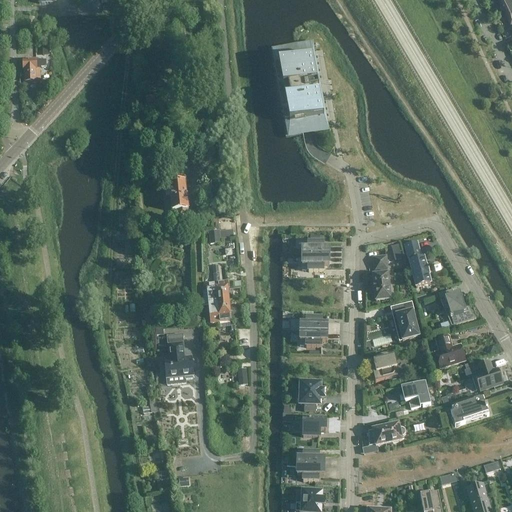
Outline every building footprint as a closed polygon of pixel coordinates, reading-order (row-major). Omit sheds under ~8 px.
[(511,0),(496,0),(503,13),(511,8),(511,0)] [(511,8),(503,13),(510,28),(511,26),(511,8)] [(290,122),(292,136),(327,130),(311,44),(276,51),(279,64),(277,64),(279,75),(277,76),(279,88),(283,88),(285,99),(282,100),(284,113),(286,112),(288,123),(290,122)] [(36,82),(40,82),(40,70),(41,70),(41,68),(46,68),(46,61),(23,62),(24,71),(25,71),(25,83),(36,82)] [(177,220),(189,219),(188,210),(187,199),(186,199),(185,185),(169,187),(172,212),(176,212),(177,220)] [(209,232),(210,244),(220,243),(220,238),(234,238),(234,230),(209,232)] [(308,249),(302,249),(302,258),(329,258),(329,249),(323,249),(323,243),(308,243),(308,249)] [(400,244),(393,246),(395,260),(403,259),(400,244)] [(405,247),(408,259),(420,256),(417,244),(405,247)] [(375,293),(376,302),(391,300),(388,275),(386,275),(385,270),(387,270),(386,257),(373,259),(375,271),(376,271),(377,276),(373,276),(374,285),(373,285),(373,287),(374,287),(374,291),(374,293),(375,293)] [(329,258),(302,258),(302,267),(308,267),(308,273),(323,273),(323,267),(329,267),(329,258)] [(424,259),(409,263),(416,288),(430,285),(428,276),(429,276),(429,275),(430,275),(429,268),(427,269),(427,268),(426,268),(424,259)] [(207,284),(209,304),(228,302),(226,282),(219,283),(218,274),(214,275),(215,284),(207,284)] [(438,295),(451,328),(476,320),(461,295),(454,297),(452,292),(453,291),(438,295)] [(228,302),(209,304),(211,323),(219,323),(220,329),(231,328),(232,331),(235,331),(235,326),(234,326),(234,321),(231,321),(230,321),(228,302)] [(411,303),(390,308),(399,342),(418,338),(412,313),(413,312),(411,303)] [(322,319),(307,319),(307,325),(301,324),(300,333),(327,334),(328,325),(322,325),(322,319)] [(327,334),(300,333),(300,342),(306,342),(306,348),(321,349),(321,343),(327,343),(327,334)] [(170,361),(165,361),(167,386),(186,384),(185,380),(193,380),(192,376),(193,376),(192,362),(187,362),(187,359),(184,360),(182,336),(168,338),(170,361)] [(448,338),(436,341),(440,353),(435,354),(440,370),(465,362),(460,347),(451,350),(450,346),(451,345),(448,338)] [(43,347),(45,359),(52,359),(50,346),(46,346),(43,347)] [(396,378),(398,378),(396,370),(397,370),(393,359),(397,358),(395,351),(375,356),(377,362),(373,363),(374,368),(371,369),(375,384),(388,380),(389,382),(396,380),(396,378)] [(480,391),(502,384),(498,371),(493,372),(490,363),(477,367),(480,376),(476,378),(480,391)] [(246,370),(237,371),(239,387),(248,386),(246,370)] [(425,383),(404,389),(407,403),(410,402),(411,404),(409,405),(410,411),(431,406),(425,383)] [(321,385),(301,385),(300,406),(305,406),(304,413),(315,413),(316,406),(320,406),(320,399),(324,399),(324,392),(321,392),(321,385)] [(452,410),(454,409),(454,411),(455,413),(451,414),(453,422),(453,424),(454,426),(456,427),(457,428),(459,427),(460,426),(465,424),(465,423),(464,424),(463,422),(488,414),(487,410),(488,410),(487,410),(488,410),(487,407),(486,407),(484,403),(473,407),(472,402),(452,409),(452,410)] [(319,421),(319,419),(311,419),(311,421),(303,421),(303,438),(320,439),(320,432),(326,433),(326,421),(319,421)] [(375,447),(375,448),(402,442),(401,437),(404,436),(405,435),(404,430),(403,429),(399,430),(398,425),(372,431),(372,432),(368,432),(368,448),(375,447)] [(69,506),(66,508),(66,511),(76,511),(76,506),(73,506),(71,496),(74,496),(73,488),(70,489),(68,477),(71,477),(70,470),(67,470),(66,459),(68,459),(67,452),(64,452),(63,441),(65,441),(64,434),(55,435),(56,442),(59,443),(61,443),(63,451),(60,451),(58,453),(59,460),(62,461),(64,461),(65,469),(63,470),(61,472),(62,478),(64,479),(67,479),(68,488),(65,488),(63,490),(64,497),(67,498),(70,497),(71,505),(69,506)] [(154,460),(163,458),(161,451),(152,453),(154,460)] [(298,459),(297,468),(324,468),(325,459),(319,459),(319,453),(304,453),(298,453),(298,459)] [(324,468),(297,468),(297,476),(303,476),(303,482),(318,483),(318,477),(324,477),(324,468)] [(442,485),(459,483),(458,474),(441,476),(442,485)] [(467,490),(473,511),(490,511),(483,485),(467,490)] [(321,501),(322,494),(303,492),(301,511),(320,511),(321,508),(323,508),(324,508),(324,501),(321,501)] [(441,511),(438,494),(420,497),(422,511),(441,511)]
